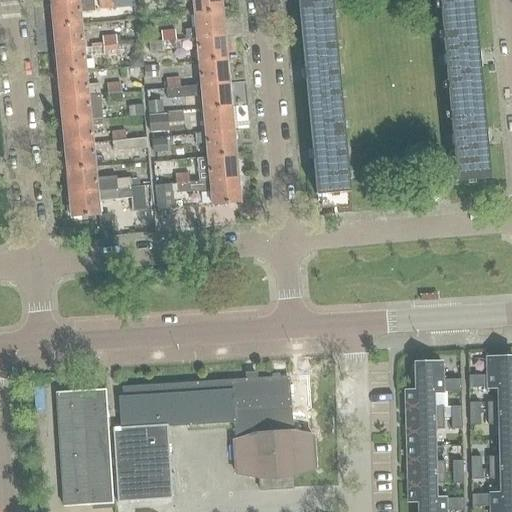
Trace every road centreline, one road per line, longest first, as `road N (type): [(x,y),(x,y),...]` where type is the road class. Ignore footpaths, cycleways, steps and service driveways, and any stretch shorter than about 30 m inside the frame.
road 1 (residential): [(34,265),(9,0)]
road 2 (residential): [(34,265),(284,241)]
road 3 (unclassified): [(42,343),(292,328)]
road 4 (residential): [(284,241),(261,0)]
road 5 (residential): [(284,241),(511,221)]
road 6 (residential): [(359,511),(355,324)]
road 7 (unclassified): [(355,324),(511,314)]
